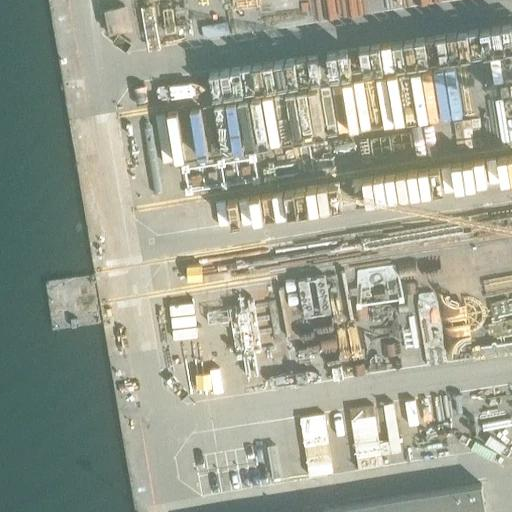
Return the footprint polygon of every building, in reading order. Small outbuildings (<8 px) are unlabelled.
[(211,52),(216,91),(257,86),(255,68),(243,69),(241,49),(211,52)] [(156,204),(156,226),(176,226),(176,204),(156,204)] [(318,333),(291,338),(292,347),(320,343),(318,333)] [(297,351),(298,374),(313,374),(312,350),(297,351)] [(216,366),(198,368),(201,392),(219,390),(216,366)] [(295,409),(271,413),(279,464),(303,460),(295,409)] [(488,511),(483,480),(296,511),(488,511)]
